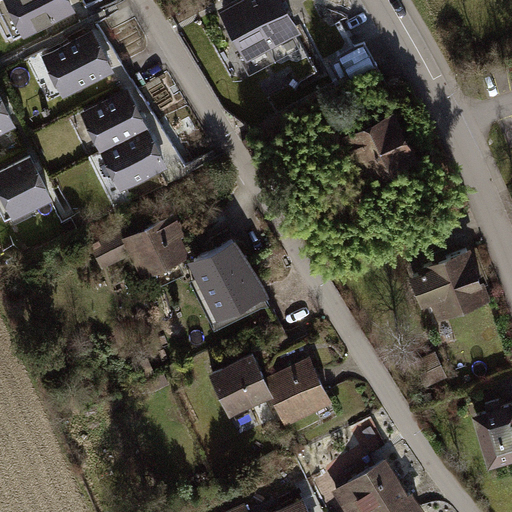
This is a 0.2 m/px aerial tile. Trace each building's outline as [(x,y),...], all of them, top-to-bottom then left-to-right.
[(64,0),(0,0),(0,20),(10,40),(70,11),(64,0)] [(281,0),(241,0),(225,9),(233,24),(231,31),(234,36),(240,38),(248,52),(295,27),(281,0)] [(355,47),(341,22),(308,41),(322,65),(337,57),(361,100),(388,85),(364,42),(355,47)] [(86,32),(38,57),(59,97),(107,73),(86,32)] [(290,56),(279,63),(291,84),(320,68),(304,39),(286,49),(290,56)] [(136,83),(85,110),(104,148),(158,119),(136,83)] [(0,102),(0,127),(10,123),(0,102)] [(394,110),(348,135),(337,115),(318,125),(330,147),(349,137),(371,178),(417,153),(394,110)] [(158,119),(104,148),(122,185),(181,154),(158,119)] [(27,155),(0,167),(0,215),(2,219),(47,197),(27,155)] [(130,223),(93,241),(104,264),(134,249),(145,271),(189,249),(180,231),(187,227),(178,209),(133,231),(130,223)] [(232,239),(196,257),(222,308),(264,287),(232,239)] [(422,264),(424,270),(414,274),(423,296),(435,291),(442,310),(485,293),(467,247),(422,264)] [(224,361),(226,365),(214,371),(231,406),(271,387),(266,378),(254,352),(238,360),(235,355),(224,361)] [(310,356),(266,378),(271,387),(287,420),(331,398),(310,356)] [(441,362),(422,370),(428,382),(446,374),(441,362)] [(511,451),(511,399),(476,410),(490,458),(511,451)] [(388,452),(332,487),(348,511),(417,511),(427,506),(413,484),(409,487),(388,452)] [(248,511),(245,504),(227,511),(313,511),(304,491),(259,511),(248,511)]
